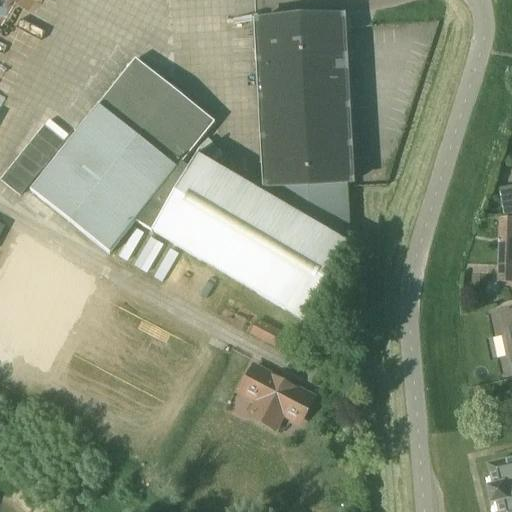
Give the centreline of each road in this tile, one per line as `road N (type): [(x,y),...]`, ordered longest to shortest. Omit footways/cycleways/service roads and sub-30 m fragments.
road 1 (residential): [(424,511),(409,283),(481,52),(480,0)]
road 2 (unknown): [(349,0),(363,126)]
